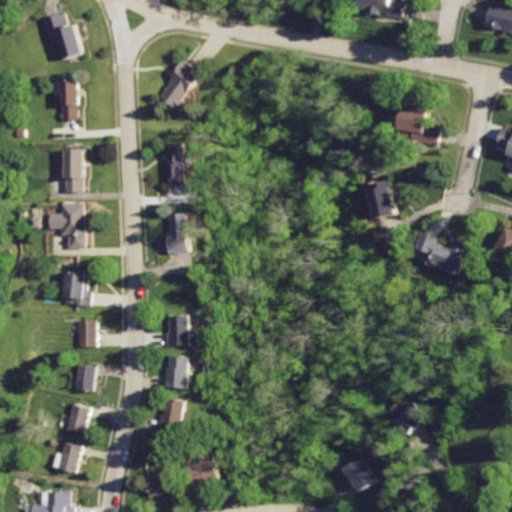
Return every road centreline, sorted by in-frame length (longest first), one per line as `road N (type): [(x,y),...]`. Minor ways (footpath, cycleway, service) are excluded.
road 1 (residential): [(148,32),(129,54),(136,381),(110,511)]
road 2 (residential): [(511,81),(171,17),(148,32)]
road 3 (residential): [(484,75),(460,202)]
